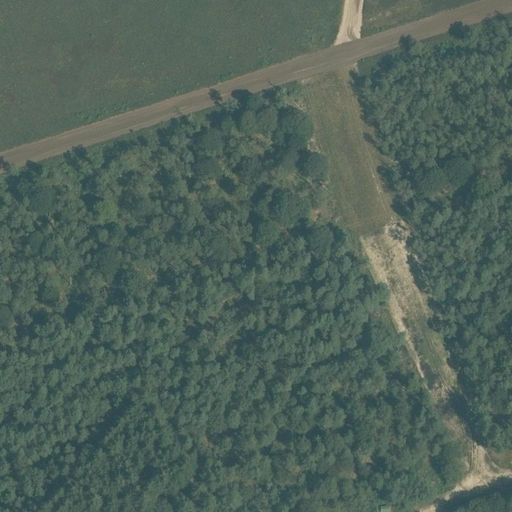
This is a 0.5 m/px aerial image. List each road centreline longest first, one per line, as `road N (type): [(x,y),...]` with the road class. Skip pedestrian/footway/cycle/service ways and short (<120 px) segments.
road 1 (track): [(511,3),(0,165)]
road 2 (track): [(355,0),(348,54),(379,219),(481,493)]
